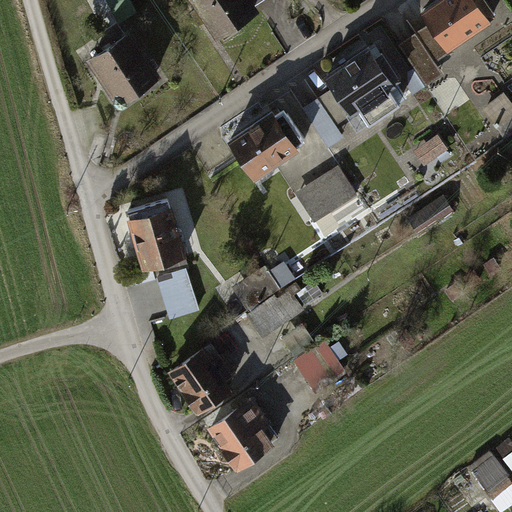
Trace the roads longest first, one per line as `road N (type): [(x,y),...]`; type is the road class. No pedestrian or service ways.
road 1 (residential): [(88,199),(388,0)]
road 2 (residential): [(88,199),(122,322),(166,427),(214,511)]
road 3 (residential): [(31,0),(88,199)]
road 4 (track): [(0,357),(122,322)]
